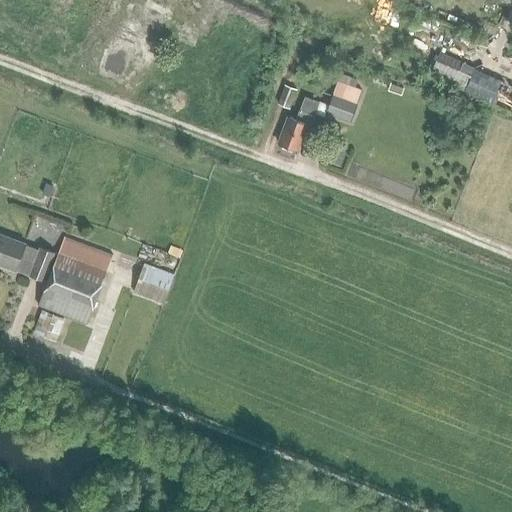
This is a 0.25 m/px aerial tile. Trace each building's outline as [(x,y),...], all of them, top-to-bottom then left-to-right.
[(180,24),(174,42),(190,48),(197,29),(180,24)] [(106,31),(90,72),(117,82),(132,41),(106,31)] [(465,91),(511,111),(511,86),(474,69),(465,91)] [(337,81),(332,94),(325,112),(351,123),(363,91),(337,81)] [(290,112),(299,90),(284,84),(275,106),(290,112)] [(297,151),(304,132),(306,133),(318,102),(304,97),(295,119),(288,117),(278,143),(297,151)] [(45,184),(42,194),(49,197),(53,186),(45,184)] [(31,249),(0,236),(0,265),(14,271),(18,259),(32,265),(28,276),(43,282),(53,253),(32,245),(31,249)] [(112,256),(63,237),(38,305),(86,323),(112,256)] [(173,275),(143,264),(133,291),(163,302),(173,275)] [(42,311),(33,334),(55,342),(64,319),(42,311)]
